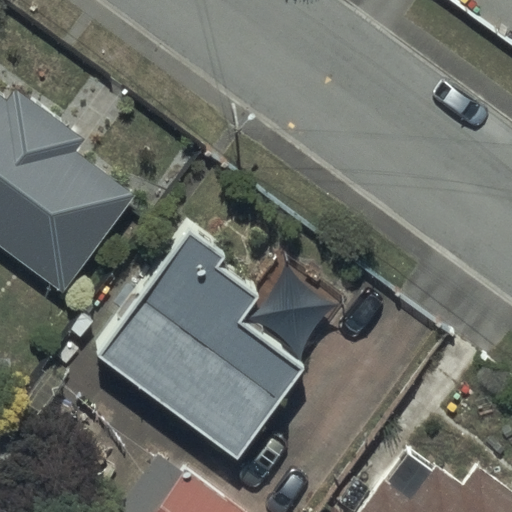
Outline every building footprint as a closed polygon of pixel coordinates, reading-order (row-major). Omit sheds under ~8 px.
[(0,91),(0,240),(59,284),(131,187),(70,142),(79,130),(12,81),(3,94),(0,91)] [(184,214),(89,341),(230,446),(299,354),(233,305),(252,281),(213,252),(221,241),(184,214)] [(0,488),(30,448),(0,425),(0,488)] [(318,425),(274,486),(301,507),(346,445),(318,425)] [(403,443),(346,511),(511,511),(511,487),(471,457),(458,475),(433,456),(429,462),(403,443)] [(120,511),(249,511),(163,446),(116,508),(120,511)]
